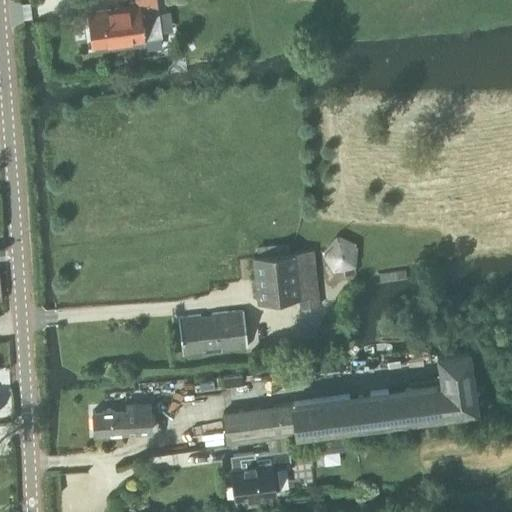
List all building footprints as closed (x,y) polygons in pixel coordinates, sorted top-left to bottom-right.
[(93,44),(95,44),(110,42),(162,35),(157,0),(135,0),(136,5),(89,11),(93,44)] [(358,245),(356,243),(339,234),(336,235),(322,251),(333,271),(343,269),(345,274),(356,272),(354,266),(356,265),(358,245)] [(289,252),(288,241),(257,245),(258,255),(254,256),(258,302),(299,298),(300,308),(319,306),(317,291),(313,250),(289,252)] [(247,346),(243,309),(212,312),(212,316),(201,317),(201,313),(178,315),(182,352),(247,346)] [(228,441),(298,432),(477,407),(470,346),(437,350),(440,375),(433,376),(434,380),(223,410),(228,441)] [(93,432),(151,428),(150,400),(125,401),(126,408),(92,410),(93,432)] [(405,437),(425,434),(423,417),(402,421),(405,437)] [(323,452),(351,448),(349,431),(320,435),(323,452)] [(235,497),(276,492),(272,468),(287,466),(286,461),(291,460),(289,449),(249,454),(250,465),(231,467),(235,497)]
